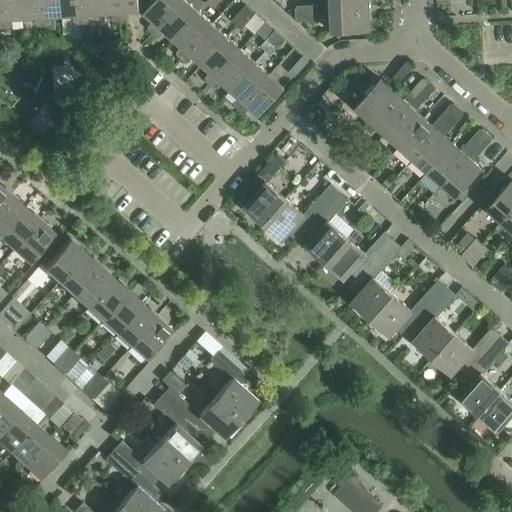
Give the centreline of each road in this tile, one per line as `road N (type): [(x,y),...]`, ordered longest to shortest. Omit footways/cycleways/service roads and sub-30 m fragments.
road 1 (residential): [(417,51),(343,58),(243,168),(225,177)]
road 2 (residential): [(511,126),(417,51)]
